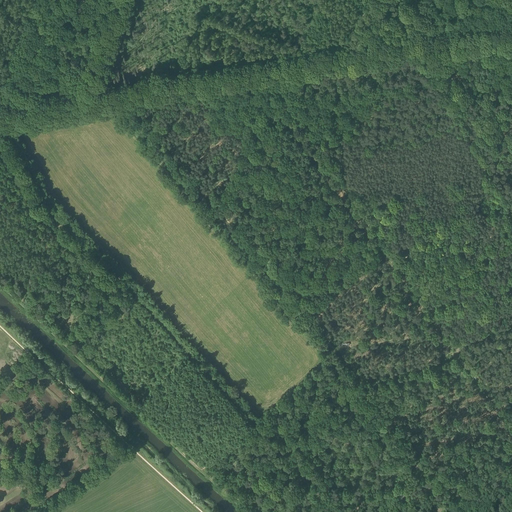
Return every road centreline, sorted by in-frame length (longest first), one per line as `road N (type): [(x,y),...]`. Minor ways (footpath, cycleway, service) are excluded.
road 1 (track): [(511,31),(0,109)]
road 2 (track): [(0,126),(43,203),(247,427),(202,466)]
road 3 (track): [(121,95),(346,361)]
road 4 (track): [(0,291),(240,511)]
road 5 (track): [(419,47),(494,172),(511,171)]
